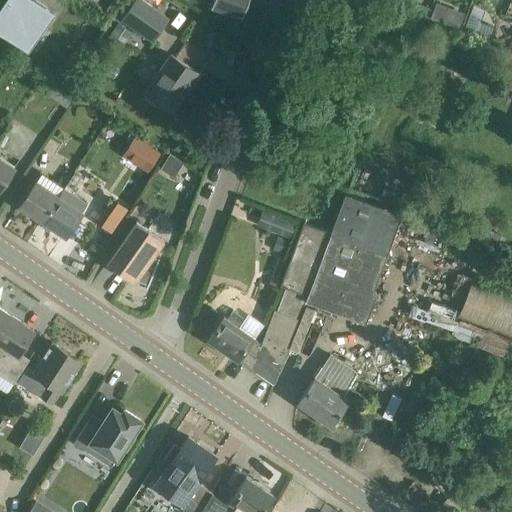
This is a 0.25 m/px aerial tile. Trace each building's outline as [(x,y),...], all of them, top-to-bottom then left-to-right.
[(51,9),(36,0),(6,0),(0,9),(0,26),(28,45),(51,9)] [(122,2),(118,0),(113,0),(107,9),(115,14),(122,2)] [(134,0),(120,21),(152,43),(169,18),(143,0),(134,0)] [(217,0),(215,6),(246,17),(252,0),(217,0)] [(435,2),(429,18),(445,24),(451,8),(435,2)] [(425,16),(428,7),(416,3),(412,12),(425,16)] [(494,26),(487,24),(483,35),(490,37),(494,26)] [(198,72),(171,53),(144,90),(172,110),(198,72)] [(136,136),(124,154),(149,170),(161,152),(136,136)] [(331,151),(321,146),(313,165),(323,168),(331,151)] [(0,153),(0,188),(16,164),(0,153)] [(170,154),(160,169),(174,178),(184,163),(170,154)] [(44,221),(66,187),(41,171),(19,205),(44,221)] [(66,187),(44,221),(65,235),(88,201),(66,187)] [(331,231),(308,294),(305,301),(366,324),(376,298),(373,292),(401,215),(344,193),(330,231),(331,231)] [(126,209),(115,202),(99,226),(110,233),(126,209)] [(261,226),(291,237),(296,223),(265,212),(261,226)] [(137,220),(107,263),(134,283),(137,279),(149,284),(159,258),(154,255),(164,240),(137,220)] [(274,311),(262,343),(263,344),(259,357),(244,347),(237,359),(238,359),(274,384),(305,301),(308,294),(331,231),(330,231),(304,221),(280,284),(286,286),(276,312),(274,311)] [(274,250),(282,253),(287,243),(278,239),(274,250)] [(279,254),(266,287),(273,290),(286,257),(279,254)] [(460,310),(511,330),(511,295),(472,280),(460,310)] [(0,331),(11,315),(0,307),(0,331)] [(208,339),(237,359),(244,347),(259,357),(263,344),(262,343),(253,337),(254,336),(240,327),(247,317),(235,309),(229,319),(224,316),(208,339)] [(11,315),(0,331),(0,388),(6,392),(28,359),(19,352),(34,330),(11,315)] [(81,360),(53,342),(34,370),(30,368),(21,381),(42,394),(52,402),(61,390),(62,390),(81,360)] [(357,372),(331,354),(315,378),(298,401),(331,424),(348,400),(344,397),(351,387),(348,385),(357,372)] [(87,421),(74,441),(111,466),(123,448),(127,450),(135,437),(132,434),(141,420),(125,409),(122,413),(113,407),(99,428),(87,421)] [(21,446),(36,452),(46,426),(30,420),(21,446)] [(198,511),(212,491),(201,482),(200,477),(216,455),(188,436),(181,447),(175,443),(163,459),(170,463),(154,484),(195,511),(198,511)] [(261,511),(274,496),(246,476),(228,502),(212,491),(198,511),(261,511)]
